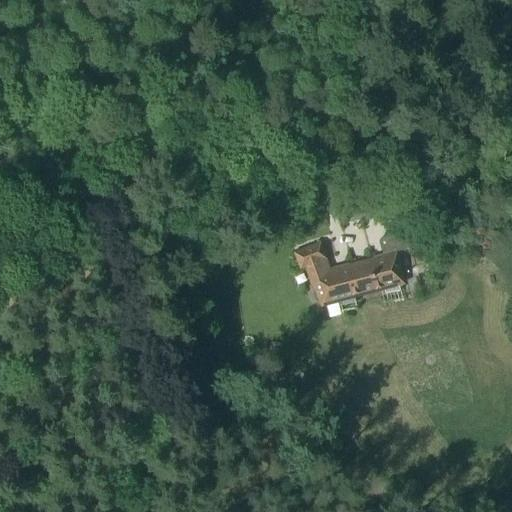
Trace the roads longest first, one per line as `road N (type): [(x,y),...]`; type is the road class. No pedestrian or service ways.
road 1 (unknown): [(0,462),(151,307),(99,142)]
road 2 (track): [(99,142),(354,168)]
road 3 (unknown): [(373,0),(354,168)]
road 4 (track): [(511,188),(354,168)]
